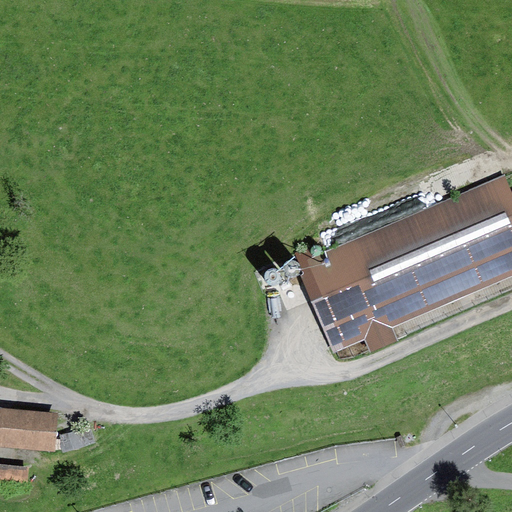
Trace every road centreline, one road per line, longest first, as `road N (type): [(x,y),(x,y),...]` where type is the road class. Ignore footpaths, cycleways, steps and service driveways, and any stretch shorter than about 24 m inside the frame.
road 1 (track): [(511,305),(353,372),(285,360),(221,397),(147,414),(0,397)]
road 2 (track): [(285,360),(263,263),(308,226),(427,176),(511,156)]
road 3 (secondary): [(383,511),(511,418)]
